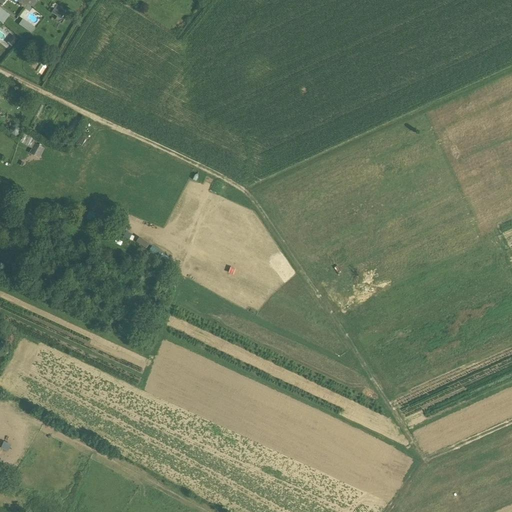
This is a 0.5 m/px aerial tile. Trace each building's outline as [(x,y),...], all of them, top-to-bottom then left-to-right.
[(62,18),(66,10),(55,5),(52,14),(62,18)] [(0,8),(0,22),(2,25),(10,16),(7,14),(0,8)] [(30,32),(34,28),(23,19),(19,24),(30,32)] [(12,46),(16,38),(12,36),(8,44),(12,46)] [(29,152),(39,159),(45,149),(35,143),(29,152)] [(135,245),(145,251),(149,243),(139,237),(135,245)]
